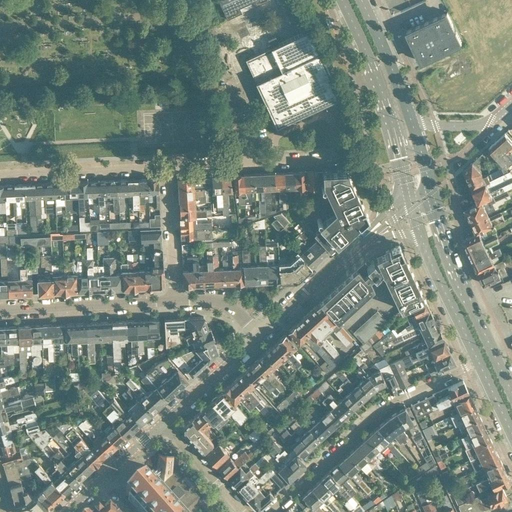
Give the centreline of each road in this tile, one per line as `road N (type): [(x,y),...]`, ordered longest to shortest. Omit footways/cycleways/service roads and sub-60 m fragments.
road 1 (residential): [(478,363),(380,410),(269,511)]
road 2 (secondary): [(511,390),(431,191)]
road 3 (residential): [(343,160),(167,167)]
road 4 (residential): [(174,303),(0,310)]
road 5 (residential): [(167,167),(0,176)]
road 6 (residential): [(257,334),(364,237)]
road 7 (residential): [(174,303),(167,167)]
road 8 (residential): [(62,511),(162,420)]
road 9 (secondary): [(424,245),(478,363)]
road 10 (residential): [(162,420),(257,334)]
road 11 (secondary): [(410,118),(362,0)]
road 12 (secondary): [(343,0),(385,115)]
road 13 (unclassified): [(243,511),(162,420)]
